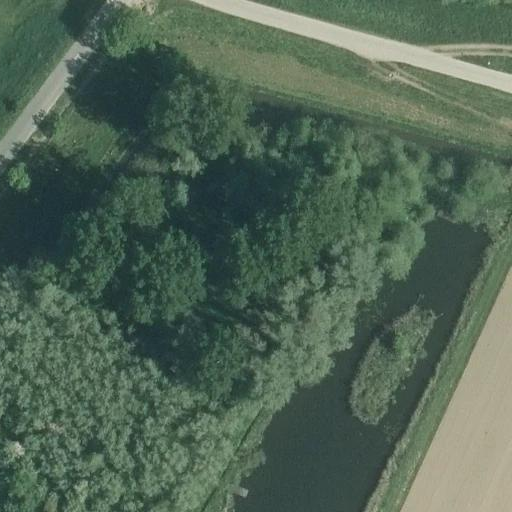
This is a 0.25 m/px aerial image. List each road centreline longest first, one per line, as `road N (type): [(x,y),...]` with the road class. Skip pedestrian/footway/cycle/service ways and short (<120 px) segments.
road 1 (unclassified): [(511,77),(226,0)]
road 2 (unclassified): [(0,158),(119,0)]
